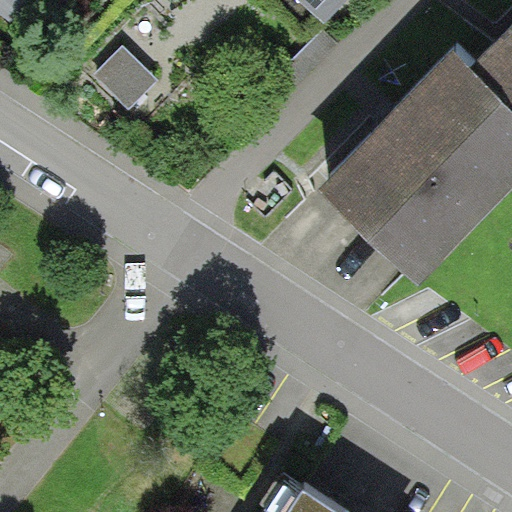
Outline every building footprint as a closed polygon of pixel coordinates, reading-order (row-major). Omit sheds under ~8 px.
[(347,0),(292,0),(319,28),(347,0)] [(511,21),(470,63),(511,105),(511,21)] [(135,104),(163,74),(125,38),(97,68),(135,104)] [(317,179),(420,280),(511,187),(511,105),(470,63),(450,44),(317,179)] [(363,511),(296,468),(267,511),(363,511)]
